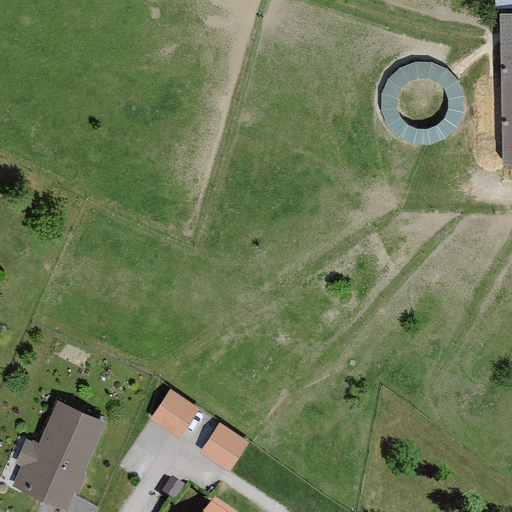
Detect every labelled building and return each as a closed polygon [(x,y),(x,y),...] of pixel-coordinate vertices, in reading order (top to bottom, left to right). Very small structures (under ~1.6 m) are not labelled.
[(511,160),(511,9),(488,10),(490,160),(511,160)] [(422,82),(420,81),(407,128),(453,140),(472,74),(428,62),(422,82)] [(171,386),(151,414),(180,434),(199,406),(171,386)] [(102,421),(52,398),(32,444),(18,437),(0,476),(0,483),(61,511),(102,421)] [(220,421),(201,449),(230,468),(249,440),(220,421)] [(228,511),(212,501),(204,511),(228,511)]
